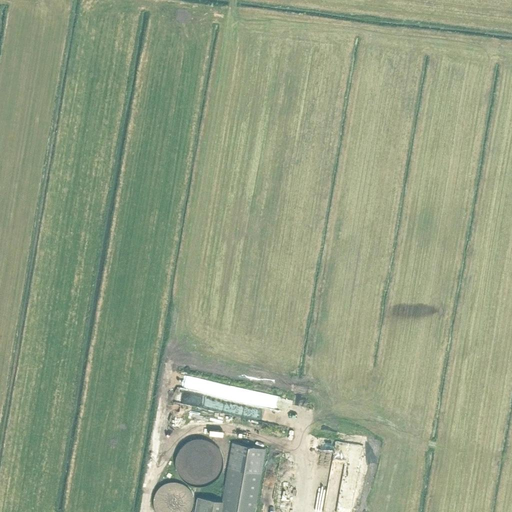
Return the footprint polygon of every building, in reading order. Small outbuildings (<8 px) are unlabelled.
[(205,405),(214,398),(205,386),(196,393),(205,405)] [(230,400),(244,401),(245,391),(231,391),(230,400)] [(223,462),(223,460),(223,458),(223,456),(222,454),(221,452),(221,450),(220,449),(218,447),(217,445),(216,444),(214,443),(213,441),(211,440),(209,439),(207,439),(205,438),(203,438),(201,437),(199,437),(197,438),(195,438),(193,438),(191,439),(189,440),(187,441),(186,442),(184,443),(182,445),(181,446),(180,448),(179,450),(178,451),(177,453),(177,455),(176,457),(176,459),(176,461),(176,463),(176,465),(177,467),(177,469),(178,471),(179,473),(180,475),(182,477),(183,478),(185,479),(186,481),(188,482),(190,483),(192,483),(194,484),(196,484),(198,485),(200,485),(202,485),(204,484),(206,484),(208,483),(210,482),(212,481),(214,480),(215,479),(217,477),(218,476),(219,474),(220,472),(221,470),(222,468),(222,466),(223,464),(223,462)] [(222,499),(198,495),(194,511),(220,511),(223,511),(253,511),(264,446),(232,441),(222,499)] [(265,481),(274,481),(275,451),(266,450),(265,481)] [(153,499),(153,501),(153,503),(153,504),(154,506),(154,508),(155,509),(156,511),(190,511),(191,511),(192,509),(192,508),(193,506),(193,504),(194,503),(194,501),(194,499),(193,497),(193,495),(192,494),(192,492),(191,491),(190,489),(189,488),(188,486),(186,485),(185,484),(183,483),(182,482),(180,482),(179,481),(177,481),(175,480),(173,480),(171,480),(170,481),(168,481),(166,482),(165,482),(163,483),(162,484),(160,485),(159,486),(158,488),(157,489),(156,491),(155,492),(154,494),(154,495),(153,497),(153,499)]
